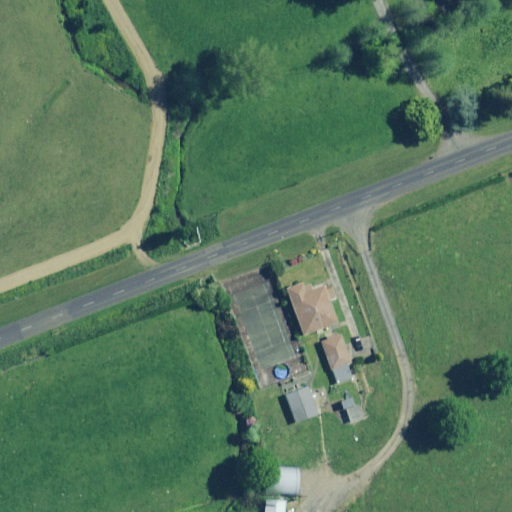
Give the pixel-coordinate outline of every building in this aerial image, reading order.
[(328,280),(309,287),(308,283),(303,285),(302,283),(285,289),(302,336),(338,323),(330,301),(335,299),(328,280)] [(347,352),(341,335),(320,343),(336,384),(355,376),(350,362),(359,358),(355,348),(347,352)] [(318,414),(308,386),(285,395),(295,423),(318,414)] [(365,417),(359,402),(355,404),(351,397),(341,401),(351,424),(365,417)] [(298,469),(267,468),(266,493),(297,494),(298,469)] [(283,511),(285,502),(265,501),(264,511),(283,511)]
